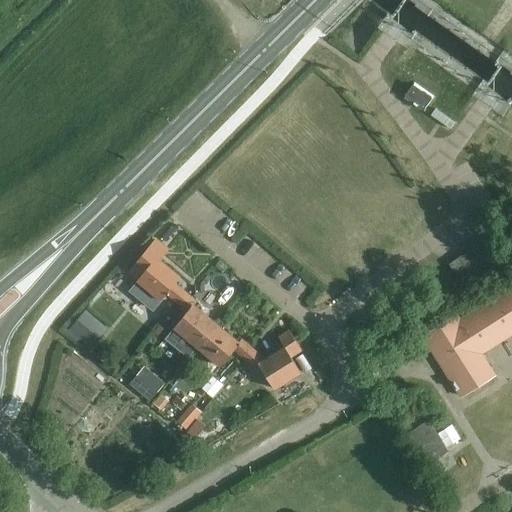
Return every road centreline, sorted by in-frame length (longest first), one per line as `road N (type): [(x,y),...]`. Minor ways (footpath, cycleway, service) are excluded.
road 1 (unclassified): [(315,327),(340,358),(352,395),(161,511)]
road 2 (primary): [(124,193),(316,0)]
road 3 (primary): [(0,339),(124,193)]
road 4 (primary): [(124,193),(0,286)]
